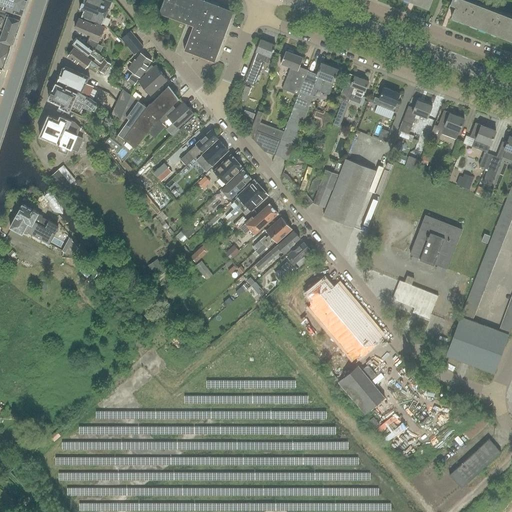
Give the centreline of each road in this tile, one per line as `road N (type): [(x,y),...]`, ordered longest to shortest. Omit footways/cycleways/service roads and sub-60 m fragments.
road 1 (unclassified): [(496,393),(425,362),(216,111)]
road 2 (residential): [(255,14),(511,116)]
road 3 (secondary): [(511,84),(293,0)]
road 4 (unknown): [(389,217),(379,264),(445,290),(425,362)]
road 5 (residential): [(511,63),(348,0)]
road 6 (unclassified): [(40,154),(35,131),(79,0)]
road 7 (unclassified): [(216,111),(123,0)]
road 8 (tertiary): [(0,117),(38,0)]
